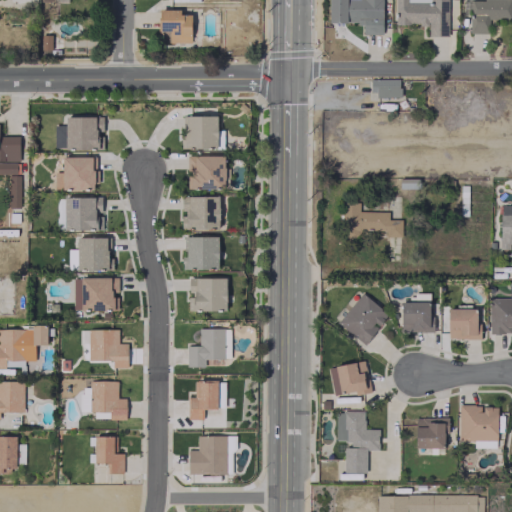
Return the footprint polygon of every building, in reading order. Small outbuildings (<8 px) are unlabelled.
[(382,0),(328,0),(328,22),(362,23),(362,34),(382,34),(382,0)] [(509,0),(483,0),(470,0),(469,0),(469,33),(488,33),(489,18),(510,19),(509,0)] [(159,9),(179,9),(179,13),(190,13),(190,43),(168,42),(168,31),(158,31),(158,16),(159,16),(159,9)] [(372,97),(400,96),(399,78),(371,79),(372,97)] [(181,148),(217,148),(216,115),(181,116),(181,148)] [(53,125),(54,149),(101,148),(101,131),(102,131),(102,116),(65,117),(65,125),(53,125)] [(0,159),(19,159),(18,135),(0,135),(0,159)] [(224,155),(186,155),(186,173),(186,188),(224,188),(224,155)] [(92,156),(61,157),(62,171),(54,172),(54,189),(93,188),(92,156)] [(0,173),(16,173),(16,163),(0,162),(0,173)] [(20,207),(19,177),(7,178),(8,207),(20,207)] [(218,195),(182,196),(182,215),(183,215),(183,229),(219,228),(218,195)] [(64,229),(101,229),(101,211),(101,196),(63,196),(64,229)] [(401,233),(401,219),(388,219),(388,211),(358,211),(358,203),(342,203),(342,232),(401,233)] [(511,253),(511,205),(499,206),(500,249),(511,248),(511,253)] [(181,269),(217,268),(217,236),(184,236),(184,256),(181,256),(181,269)] [(107,237),(77,237),(77,270),(107,269),(107,237)] [(67,265),(75,265),(76,249),(68,249),(67,265)] [(73,277),(72,309),(111,310),(112,278),(73,277)] [(226,278),(188,277),(188,291),(193,291),(192,310),(225,310),(226,278)] [(388,314),(361,292),(337,322),(363,344),(388,314)] [(511,332),(511,297),(488,297),(489,333),(511,332)] [(401,301),(400,331),(429,332),(430,302),(401,301)] [(475,309),(447,309),(448,338),(480,338),(480,330),(475,330),(475,309)] [(46,324),(31,324),(31,328),(0,327),(0,366),(23,366),(23,360),(34,360),(34,344),(46,345),(46,324)] [(230,358),(229,328),(198,328),(198,345),(186,345),(186,366),(204,366),(204,359),(230,358)] [(87,360),(112,360),(111,366),(126,367),(127,343),(117,343),(117,329),(88,329),(87,360)] [(0,411),(23,411),(22,380),(0,380),(0,411)] [(117,381),(89,380),(88,411),(108,412),(108,419),(125,419),(125,397),(116,397),(117,381)] [(202,408),(215,409),(216,382),(194,381),(193,397),(188,397),(187,419),(202,419),(202,408)] [(458,405),(457,440),(496,441),(497,405),(458,405)] [(343,473),(365,473),(365,450),(377,449),(377,428),(363,428),(363,411),(335,411),(335,443),(343,443),(343,473)] [(444,447),(444,418),(415,417),(415,447),(444,447)] [(0,467),(15,468),(16,436),(0,435),(0,467)] [(115,452),(116,436),(94,435),(93,463),(109,463),(109,473),(122,473),(123,453),(115,452)] [(187,450),(187,473),(233,473),(233,435),(196,435),(196,450),(187,450)] [(376,494),(376,511),(482,511),(482,495),(376,494)]
